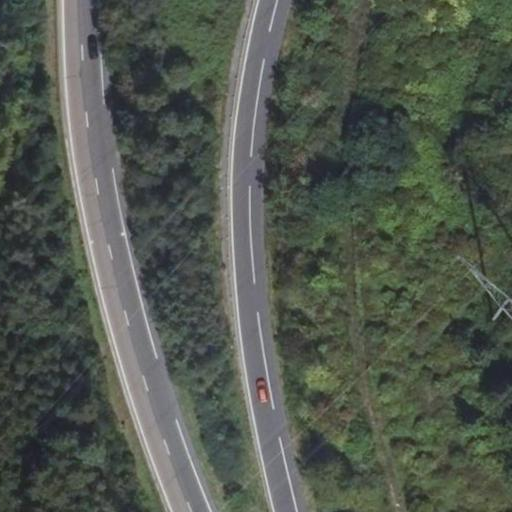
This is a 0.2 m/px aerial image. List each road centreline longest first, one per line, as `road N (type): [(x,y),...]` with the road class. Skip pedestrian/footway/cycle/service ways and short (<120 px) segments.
road 1 (trunk): [(192,511),(108,241),(88,126),(79,0)]
road 2 (track): [(389,511),(334,265),(339,124),(358,0)]
road 3 (motorway): [(285,511),(241,255),(245,124),(268,0)]
